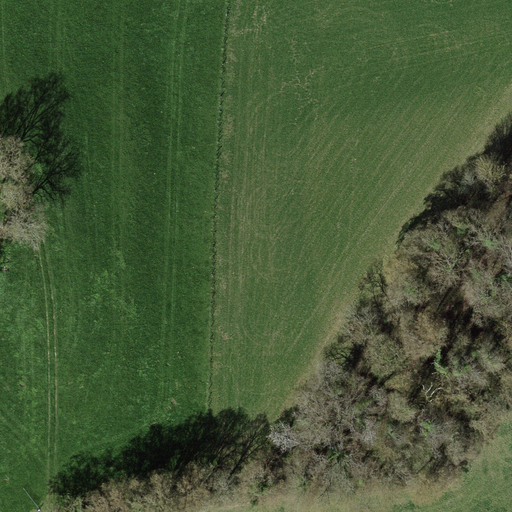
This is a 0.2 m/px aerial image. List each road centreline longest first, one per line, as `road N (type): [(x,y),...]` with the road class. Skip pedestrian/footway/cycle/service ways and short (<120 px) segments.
road 1 (track): [(511,173),(457,303),(362,438),(328,462),(207,474),(101,494),(63,511)]
road 2 (track): [(0,146),(39,250),(55,511)]
